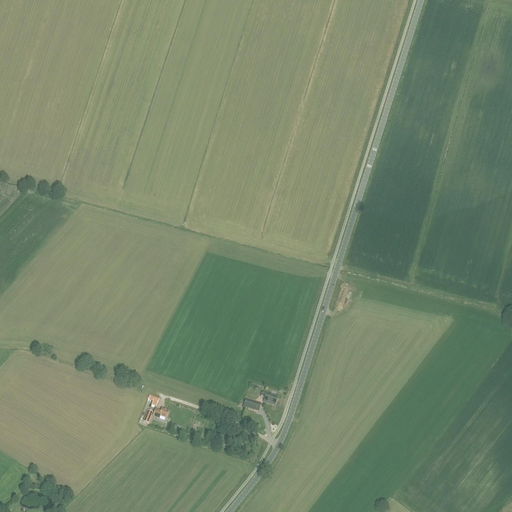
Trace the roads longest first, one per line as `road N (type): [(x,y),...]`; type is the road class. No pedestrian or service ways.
road 1 (secondary): [(229,511),(269,464),(289,419),(421,0)]
road 2 (unknown): [(326,289),(279,443)]
